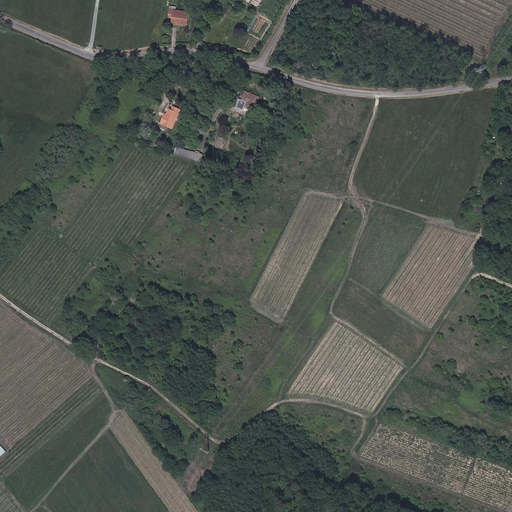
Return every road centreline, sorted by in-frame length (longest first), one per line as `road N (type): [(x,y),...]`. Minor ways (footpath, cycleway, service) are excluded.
road 1 (tertiary): [(0,18),(108,58),(190,51),(257,67)]
road 2 (tertiary): [(257,67),(363,93),(511,77)]
